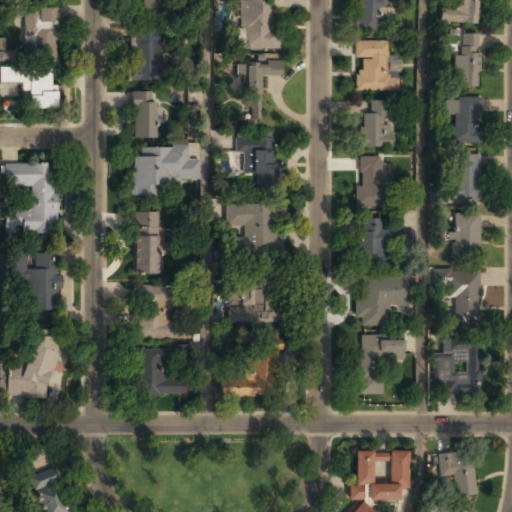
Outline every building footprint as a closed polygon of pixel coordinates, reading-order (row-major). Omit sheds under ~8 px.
[(128,0),(128,10),(159,10),(159,0),(128,0)] [(238,49),(278,50),(278,35),(269,35),(270,0),(248,0),(248,14),(239,14),(238,49)] [(355,0),(355,33),(383,33),(383,0),(355,0)] [(477,0),(454,0),(454,10),(440,10),(440,23),(477,24),(477,0)] [(55,60),(56,10),(23,9),(22,60),(55,60)] [(128,81),(160,81),(159,31),(128,31),(128,81)] [(478,87),(478,34),(460,34),(460,55),(452,55),(452,87),(478,87)] [(388,42),(353,42),(353,60),(355,60),(355,92),(397,92),(397,77),(388,77),(388,42)] [(0,60),(14,61),(14,52),(0,50),(0,60)] [(245,122),(261,122),(260,76),(280,76),(280,64),(245,64),(245,122)] [(0,85),(20,85),(20,96),(28,96),(28,110),(54,110),(54,67),(0,67),(0,85)] [(132,139),(157,138),(155,92),(129,94),(132,139)] [(480,96),(443,97),(444,116),(451,116),(452,144),(480,143),(480,96)] [(388,147),(387,102),(368,102),(368,115),(357,115),(358,148),(388,147)] [(234,156),(241,155),(241,176),(256,175),(256,184),(272,184),(271,137),(234,137),(234,156)] [(139,146),(139,158),(130,158),(129,196),(155,196),(156,181),(198,182),(198,159),(187,159),(187,146),(139,146)] [(477,201),(477,154),(450,154),(450,201),(477,201)] [(355,158),(356,207),(385,206),(384,157),(355,158)] [(53,235),(53,165),(3,165),(3,187),(29,187),(28,208),(3,208),(3,234),(53,235)] [(274,255),(275,205),(223,204),(222,226),(240,227),(240,238),(233,237),(232,254),(274,255)] [(132,275),(157,275),(157,211),(132,211),(132,275)] [(478,258),(478,215),(450,215),(450,258),(478,258)] [(359,218),(357,265),(390,266),(391,242),(411,242),(411,231),(379,231),(380,219),(359,218)] [(25,310),(59,310),(60,252),(29,252),(29,250),(6,250),(6,281),(25,281),(25,310)] [(477,273),(440,273),(439,284),(445,284),(445,298),(453,298),(452,323),(476,323),(477,273)] [(227,324),(271,325),(272,276),(239,275),(238,307),(227,307),(227,324)] [(409,306),(410,276),(356,275),(355,326),(388,327),(388,305),(409,306)] [(238,303),(239,284),(228,284),(227,302),(238,303)] [(137,340),(174,339),(173,286),(137,286),(137,340)] [(46,373),(55,374),(57,331),(27,330),(26,366),(4,365),(3,398),(46,399),(46,373)] [(247,333),(247,377),(223,377),(223,397),(274,397),(274,333),(247,333)] [(355,395),(382,394),(381,363),(403,363),(402,335),(354,336),(355,395)] [(478,340),(440,341),(440,354),(430,354),(431,394),(479,393),(478,340)] [(189,345),(174,344),(174,359),(189,359),(189,345)] [(178,395),(178,378),(162,378),(162,349),(136,349),(136,396),(178,395)] [(407,452),(353,453),(353,481),(348,488),(348,497),(354,503),(345,511),(368,511),(368,508),(361,502),(397,502),(397,490),(407,490),(407,452)] [(475,496),(471,453),(436,456),(438,479),(450,478),(452,498),(475,496)] [(27,476),(39,511),(68,511),(52,467),(27,476)]
